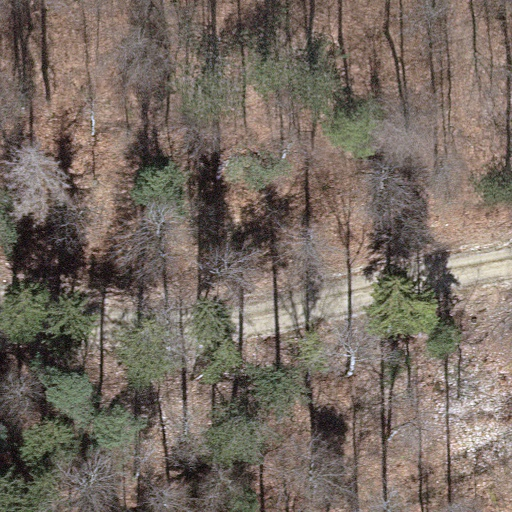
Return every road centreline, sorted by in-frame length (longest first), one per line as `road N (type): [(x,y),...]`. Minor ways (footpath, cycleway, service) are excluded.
road 1 (track): [(0,294),(100,324),(181,327),(379,293),(511,259)]
road 2 (track): [(511,444),(366,511)]
